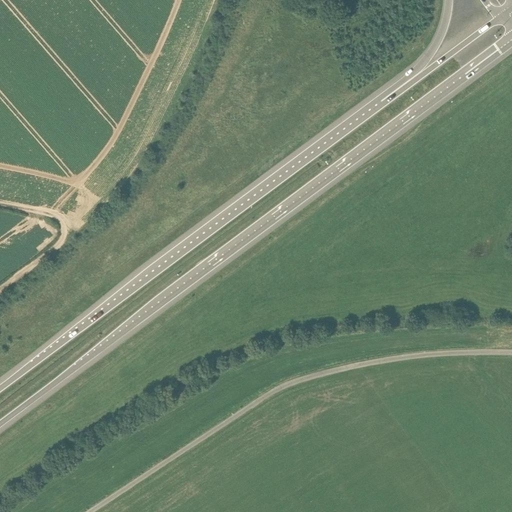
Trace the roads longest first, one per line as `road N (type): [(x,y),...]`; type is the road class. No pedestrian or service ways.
road 1 (unclassified): [(89,511),(279,388),(386,360),(511,352)]
road 2 (trunk): [(182,289),(511,44)]
road 3 (primary): [(315,154),(0,388)]
road 4 (primary): [(0,425),(182,289)]
road 5 (track): [(0,205),(63,227),(55,246),(0,287)]
road 6 (trunk): [(411,82),(315,154)]
